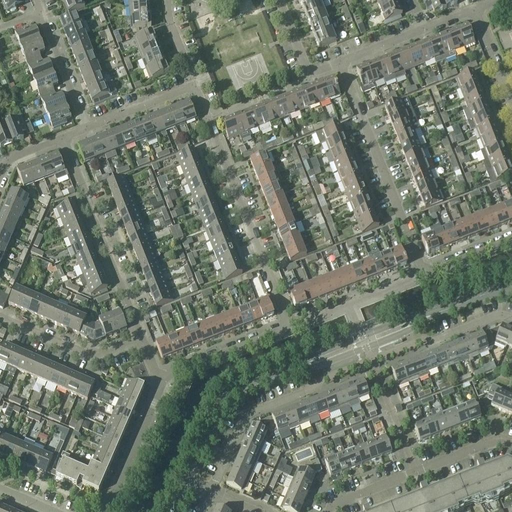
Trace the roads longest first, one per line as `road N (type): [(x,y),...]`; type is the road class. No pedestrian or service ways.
road 1 (tertiary): [(511,294),(474,300),(241,384),(224,396),(189,482)]
road 2 (residential): [(160,383),(289,328),(208,119)]
road 3 (residential): [(339,63),(423,273),(511,238)]
road 4 (residential): [(142,338),(62,137)]
road 5 (residential): [(511,449),(486,444),(330,511)]
road 6 (residential): [(142,338),(96,356),(0,318)]
road 7 (residential): [(208,490),(241,416),(305,391)]
road 8 (residential): [(108,511),(160,383)]
road 9 (residential): [(84,127),(39,13)]
